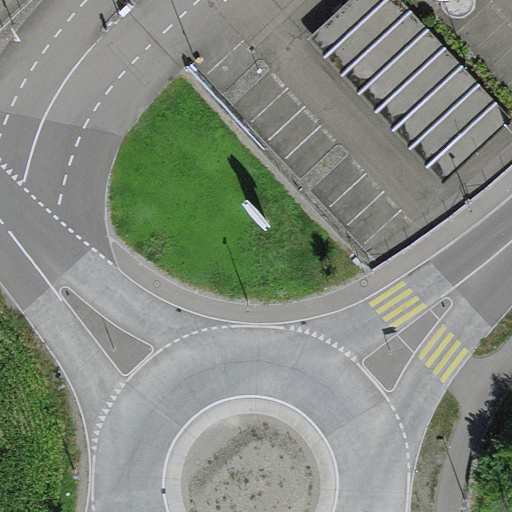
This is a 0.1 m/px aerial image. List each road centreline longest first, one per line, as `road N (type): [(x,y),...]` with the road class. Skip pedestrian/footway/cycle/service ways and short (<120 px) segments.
road 1 (unclassified): [(172,389),(0,218)]
road 2 (tertiary): [(511,238),(341,392)]
road 3 (tertiary): [(341,392),(305,370),(264,362),(222,366),(172,389)]
road 4 (tertiary): [(172,389),(134,449),(131,511)]
road 5 (tertiary): [(385,511),(383,456),(367,420),(341,392)]
